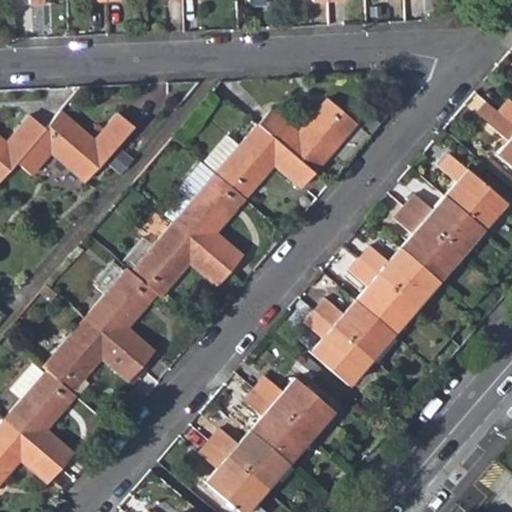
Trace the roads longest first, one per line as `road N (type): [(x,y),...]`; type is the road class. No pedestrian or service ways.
road 1 (residential): [(464,67),(77,511)]
road 2 (residential): [(464,67),(384,52),(0,67)]
road 3 (secondary): [(385,511),(511,366)]
